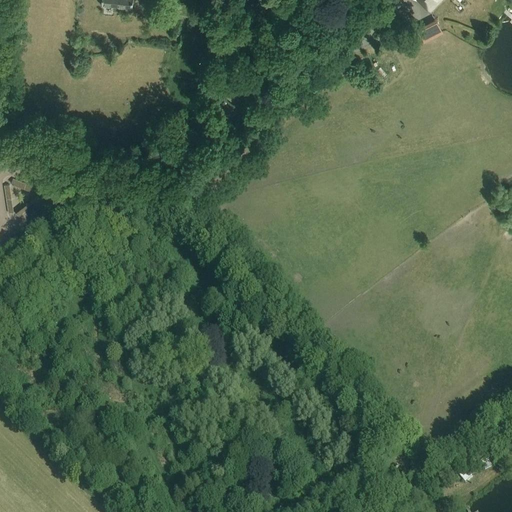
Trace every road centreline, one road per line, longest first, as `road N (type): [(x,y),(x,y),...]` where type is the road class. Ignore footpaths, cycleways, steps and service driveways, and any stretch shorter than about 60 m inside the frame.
road 1 (track): [(169,198),(414,486)]
road 2 (residential): [(0,311),(143,182),(0,112)]
road 3 (track): [(143,182),(169,198),(183,190),(406,0)]
road 4 (track): [(511,421),(376,511)]
